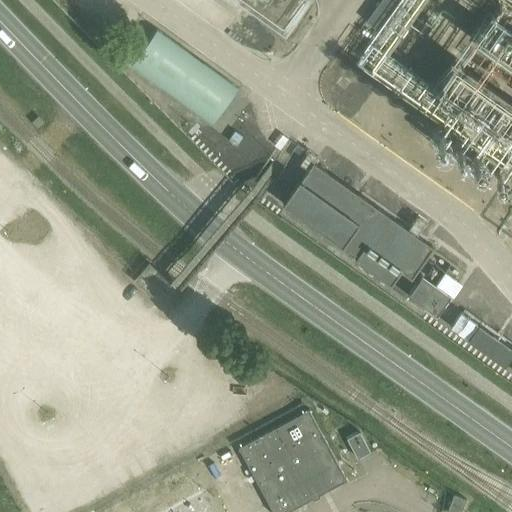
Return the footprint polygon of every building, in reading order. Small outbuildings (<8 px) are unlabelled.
[(449,72),(511,129),(511,17),(495,14),(490,0),(476,0),(471,26),(454,23),(448,30),(459,63),(454,58),(451,72),(449,72)] [(213,125),(238,89),(156,31),(131,67),(213,125)] [(299,180),(282,203),(342,245),(343,245),(358,255),(355,260),(391,285),(401,270),(412,278),(433,247),(314,163),(301,181),(299,180)] [(452,297),(421,277),(409,296),(439,316),(452,297)] [(511,354),(511,347),(480,324),(469,338),(505,364),(511,354)] [(308,409),(238,448),(272,511),(288,511),(312,499),(313,501),(320,497),(319,495),(346,480),(308,409)] [(359,432),(347,439),(357,458),(370,452),(359,432)] [(461,511),(466,499),(454,494),(447,511),(449,511),(461,511)]
